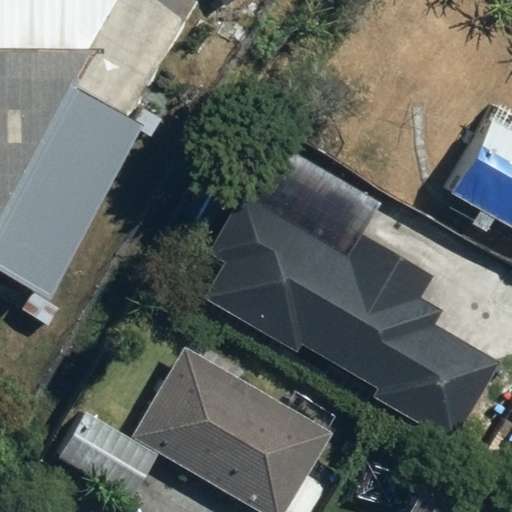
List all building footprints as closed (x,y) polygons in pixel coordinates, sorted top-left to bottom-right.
[(0,45),(0,191),(85,46),(0,45)] [(511,95),(502,89),(493,105),(450,183),(511,217),(511,95)] [(261,195),(205,293),(197,307),(446,449),(454,435),(503,350),(444,316),(451,304),(429,291),(445,264),(364,219),(349,245),(261,195)] [(288,511),(341,426),(190,334),(132,429),(268,511),(288,511)] [(511,456),(502,475),(511,480),(511,456)] [(501,511),(429,471),(404,511),(501,511)]
